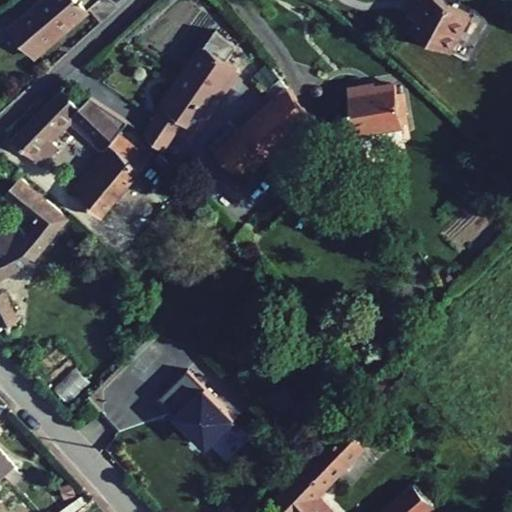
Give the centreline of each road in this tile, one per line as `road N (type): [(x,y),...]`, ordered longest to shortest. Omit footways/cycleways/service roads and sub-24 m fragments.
road 1 (residential): [(0,368),(132,511)]
road 2 (residential): [(0,123),(136,0)]
road 3 (unknown): [(224,0),(325,119)]
